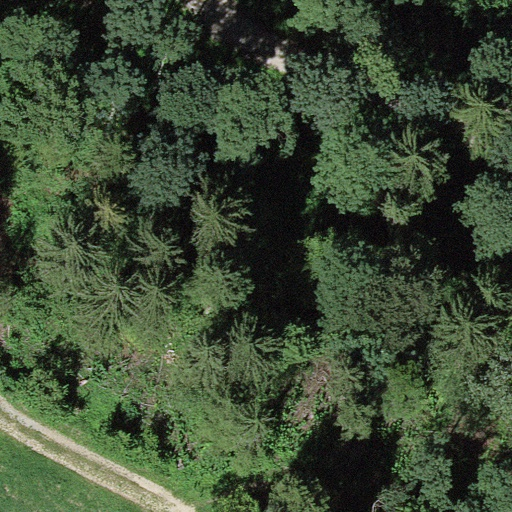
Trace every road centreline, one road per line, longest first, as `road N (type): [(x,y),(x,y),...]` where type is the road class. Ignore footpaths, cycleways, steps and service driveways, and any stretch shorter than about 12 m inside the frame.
road 1 (track): [(511,130),(358,91),(280,58),(207,0)]
road 2 (track): [(173,511),(0,400)]
